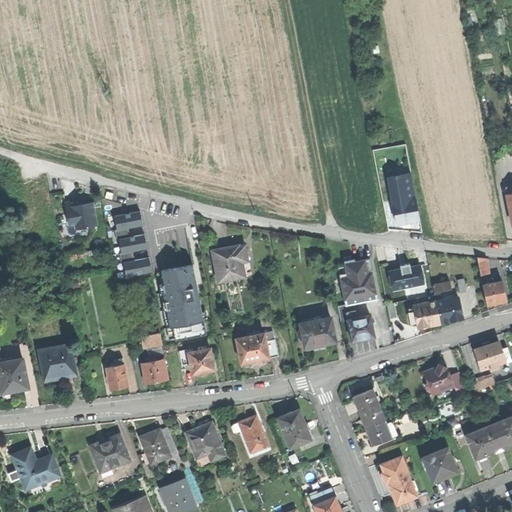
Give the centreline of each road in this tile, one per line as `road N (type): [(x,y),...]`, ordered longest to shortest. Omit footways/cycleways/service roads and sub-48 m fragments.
road 1 (unclassified): [(511,249),(235,217),(0,154)]
road 2 (residential): [(315,379),(0,421)]
road 3 (track): [(334,234),(286,0)]
road 4 (residential): [(511,316),(315,379)]
road 5 (residential): [(368,511),(315,379)]
